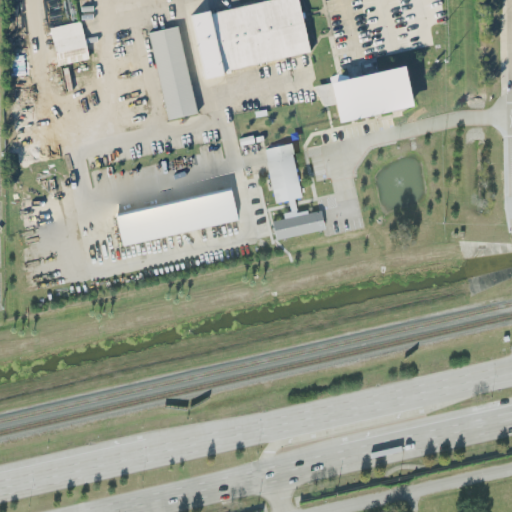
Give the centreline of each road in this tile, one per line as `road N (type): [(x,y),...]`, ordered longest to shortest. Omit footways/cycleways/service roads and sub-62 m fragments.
road 1 (primary): [(115,511),(343,460)]
road 2 (primary): [(347,410),(151,455)]
road 3 (residential): [(335,511),(511,470)]
road 4 (primary): [(343,460),(511,419)]
road 5 (primary): [(151,455),(0,489)]
